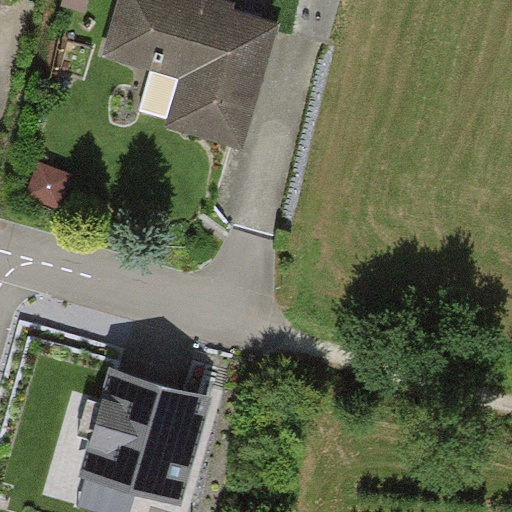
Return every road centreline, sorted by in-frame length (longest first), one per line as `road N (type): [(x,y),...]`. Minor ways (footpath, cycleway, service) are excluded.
road 1 (residential): [(4,265),(45,263),(266,328)]
road 2 (track): [(266,328),(397,374),(511,402)]
